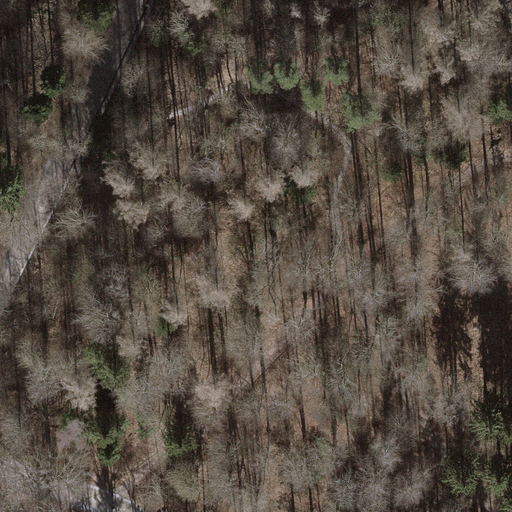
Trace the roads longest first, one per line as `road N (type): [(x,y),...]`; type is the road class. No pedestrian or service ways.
road 1 (track): [(125,0),(109,59),(0,293)]
road 2 (track): [(0,465),(119,511)]
